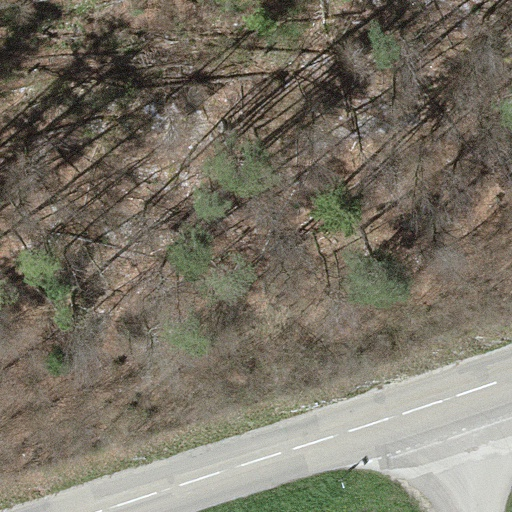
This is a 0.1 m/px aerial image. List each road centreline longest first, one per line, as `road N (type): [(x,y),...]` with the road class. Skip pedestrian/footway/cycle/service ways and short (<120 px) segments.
road 1 (tertiary): [(102,511),(457,392)]
road 2 (unclassified): [(478,511),(457,392)]
